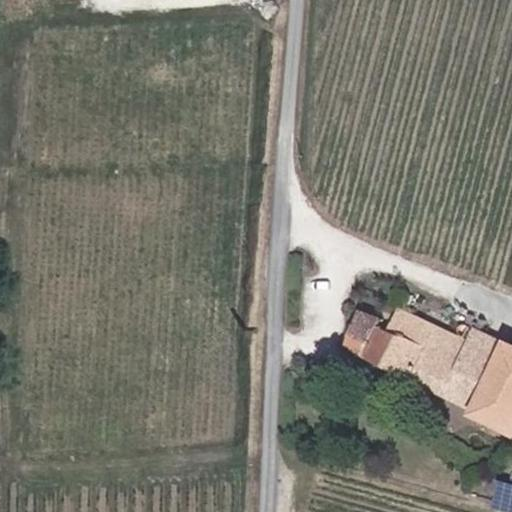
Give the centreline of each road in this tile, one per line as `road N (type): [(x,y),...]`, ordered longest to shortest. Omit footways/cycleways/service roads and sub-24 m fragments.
road 1 (unclassified): [(271,511),(305,0)]
road 2 (track): [(0,22),(305,10)]
road 3 (track): [(0,180),(295,164)]
road 4 (track): [(3,444),(15,472),(275,457)]
road 5 (track): [(3,444),(0,224)]
road 6 (unknown): [(292,205),(346,242),(347,311),(327,335),(283,341)]
